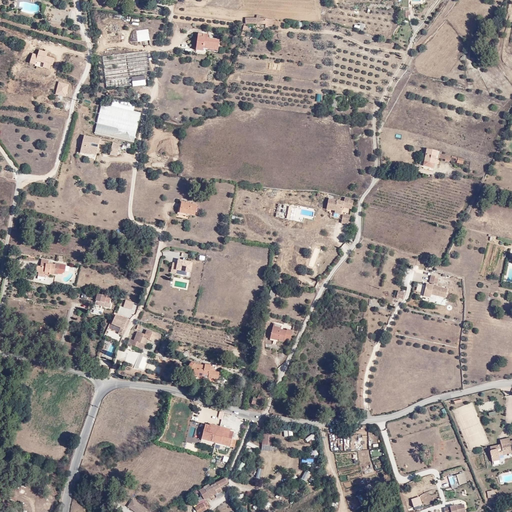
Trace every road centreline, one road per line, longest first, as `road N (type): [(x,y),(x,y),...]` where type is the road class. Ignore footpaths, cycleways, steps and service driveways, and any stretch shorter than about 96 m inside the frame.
road 1 (unclassified): [(101,380),(319,426),(394,416),(511,381)]
road 2 (unclassified): [(63,511),(101,380)]
